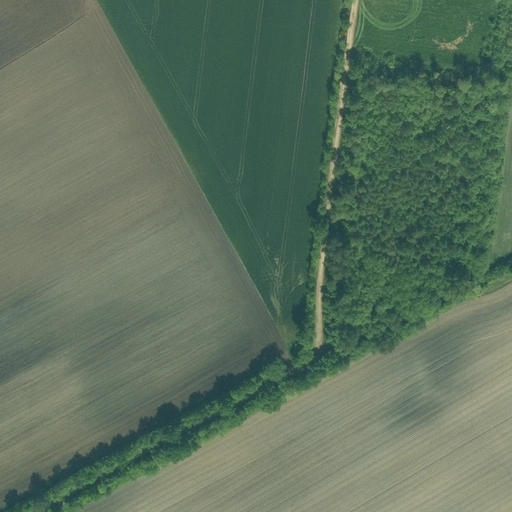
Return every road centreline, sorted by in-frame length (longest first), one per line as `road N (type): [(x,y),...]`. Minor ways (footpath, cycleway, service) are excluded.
road 1 (track): [(313,353),(351,0)]
road 2 (track): [(20,511),(313,353)]
road 3 (track): [(313,353),(511,271)]
